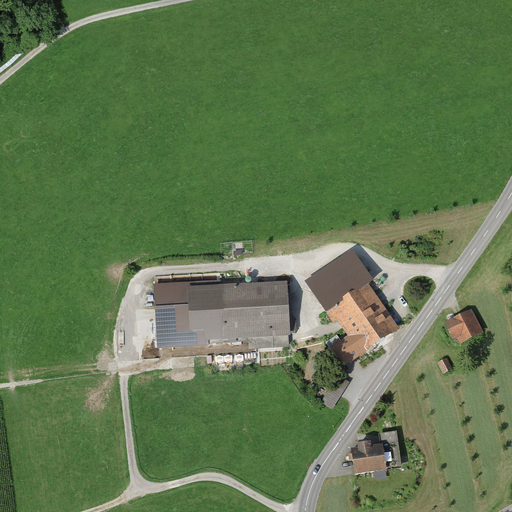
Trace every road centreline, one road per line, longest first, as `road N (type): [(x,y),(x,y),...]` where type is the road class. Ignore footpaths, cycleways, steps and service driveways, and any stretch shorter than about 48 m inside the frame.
road 1 (tertiary): [(306,511),(331,455),(511,196)]
road 2 (track): [(191,0),(80,25),(0,83)]
road 3 (track): [(97,511),(203,477),(296,511)]
